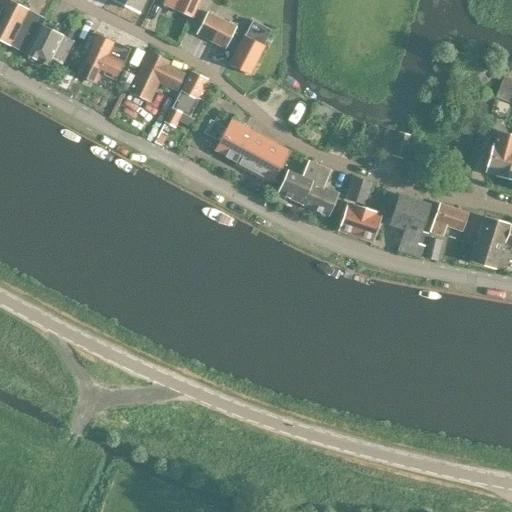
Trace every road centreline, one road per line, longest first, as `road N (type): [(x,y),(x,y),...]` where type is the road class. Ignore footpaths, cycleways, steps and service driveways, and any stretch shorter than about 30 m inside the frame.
road 1 (tertiary): [(511,285),(376,256),(312,233),(0,66)]
road 2 (tertiary): [(511,482),(262,417),(150,370),(0,289)]
road 3 (residential): [(511,211),(324,158),(192,62),(73,0)]
